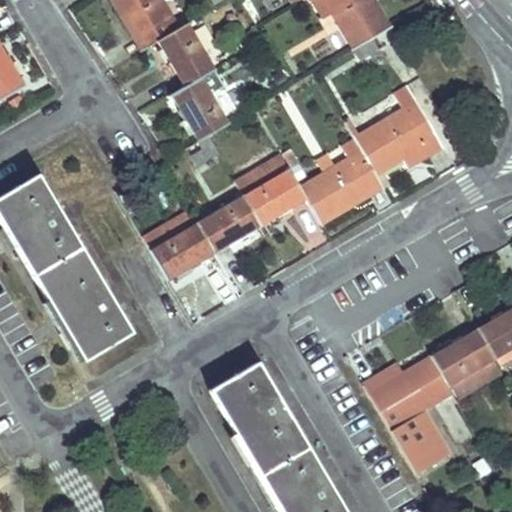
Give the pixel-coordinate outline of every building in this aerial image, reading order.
[(179,30),(162,0),(110,0),(121,18),(127,14),(128,14),(147,48),(157,43),(179,30)] [(392,29),(374,0),(366,4),(364,0),(310,0),(314,6),(323,1),(332,14),(337,23),(353,51),(379,36),(392,29)] [(332,14),(323,1),(314,6),(322,19),(332,14)] [(147,48),(128,14),(127,14),(121,18),(141,52),(147,48)] [(215,71),(188,25),(179,30),(157,43),(184,89),(201,79),(215,71)] [(362,57),(377,48),(373,42),(359,51),(362,57)] [(0,100),(24,87),(0,45),(0,100)] [(228,124),(201,79),(184,89),(171,96),(198,142),(204,139),(205,138),(228,124)] [(443,148),(408,86),(394,94),(394,95),(402,109),(353,137),(354,140),(376,176),(403,161),(408,169),(443,148)] [(214,157),(204,139),(198,142),(202,150),(191,156),(198,167),(214,157)] [(344,200),(378,181),(376,176),(354,140),(342,147),(348,158),(334,166),(327,156),(316,162),(323,173),(298,187),(305,200),(320,225),(349,209),(345,201),(344,200)] [(305,200),(298,187),(280,157),(233,184),(242,198),(259,227),(305,200)] [(130,334),(36,176),(0,197),(0,221),(83,362),(130,334)] [(349,209),(383,190),(383,189),(378,181),(344,200),(345,201),(349,209)] [(259,227),(242,198),(196,225),(214,254),(259,227)] [(195,223),(188,211),(188,212),(142,239),(150,252),(196,225),(195,223)] [(167,281),(214,254),(196,225),(150,252),(167,281)] [(511,309),(476,331),(494,361),(498,368),(511,359),(511,309)] [(500,375),(492,362),(494,361),(476,331),(430,358),(447,386),(450,386),(458,400),(500,375)] [(390,433),(453,396),(447,386),(430,358),(402,374),(403,375),(407,383),(371,402),(390,433)] [(343,511),(322,475),(256,365),(211,391),(237,437),(280,511),(343,511)] [(407,383),(403,375),(402,374),(367,395),(371,402),(407,383)]
